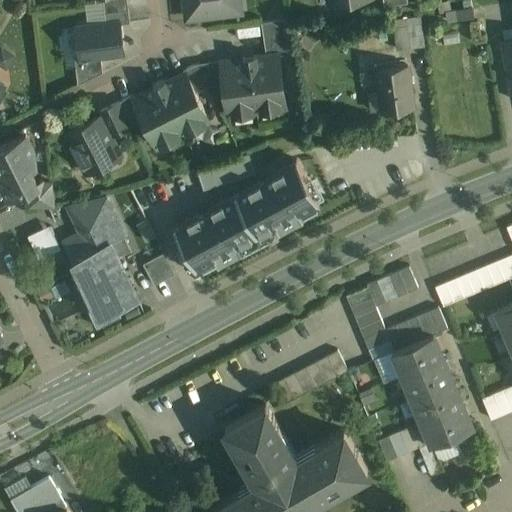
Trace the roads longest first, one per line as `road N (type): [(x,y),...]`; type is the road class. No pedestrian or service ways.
road 1 (secondary): [(113,373),(393,227),(511,179)]
road 2 (residential): [(113,373),(141,416),(166,427),(347,330)]
road 3 (residential): [(75,394),(0,250)]
